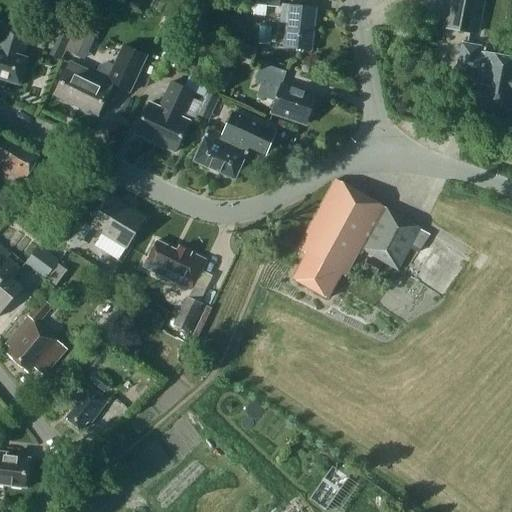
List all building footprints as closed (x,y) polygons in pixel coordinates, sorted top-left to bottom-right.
[(484,0),(448,0),(444,29),(479,34),(484,0)] [(285,48),(312,51),(317,9),(284,5),(282,23),(288,24),(285,48)] [(0,78),(20,85),(28,59),(24,57),(32,31),(5,23),(0,38),(0,78)] [(63,50),(77,57),(86,38),(72,31),(63,50)] [(481,47),(463,44),(457,71),(483,76),(478,104),(511,110),(511,58),(480,53),(481,47)] [(131,93),(147,56),(125,45),(114,67),(108,64),(100,67),(96,75),(71,63),(55,95),(98,116),(114,85),(131,93)] [(55,46),(50,56),(59,60),(63,50),(55,46)] [(289,117),(308,124),(317,98),(282,86),(286,72),(262,64),(256,81),(263,83),(258,96),(275,101),(271,114),(288,120),(289,117)] [(214,88),(225,93),(233,74),(222,69),(214,88)] [(195,93),(172,82),(160,108),(150,103),(136,135),(176,153),(189,124),(182,120),(195,93)] [(220,99),(208,93),(198,115),(211,120),(220,99)] [(250,149),(266,156),(277,132),(234,113),(224,136),(209,129),(195,162),(235,180),(250,149)] [(21,188),(39,199),(49,181),(31,171),(40,157),(0,133),(0,176),(21,189),(21,188)] [(421,228),(336,180),(299,250),(308,255),(294,280),(328,299),(342,275),(346,277),(358,253),(361,255),(364,250),(399,270),(410,249),(418,253),(431,235),(421,230),(421,228)] [(147,218),(110,196),(92,227),(128,249),(147,218)] [(0,231),(11,218),(0,208),(0,231)] [(180,247),(178,252),(157,241),(149,258),(145,267),(183,286),(192,290),(206,261),(192,254),(192,253),(180,247)] [(47,278),(58,263),(40,249),(29,264),(47,278)] [(21,270),(9,259),(0,269),(0,268),(0,315),(23,289),(13,280),(21,270)] [(58,263),(47,278),(58,287),(70,272),(58,263)] [(189,333),(193,324),(203,304),(188,297),(174,326),(189,333)] [(11,348),(6,353),(30,374),(35,369),(46,378),(69,350),(36,324),(52,308),(44,299),(29,317),(7,345),(11,348)] [(92,382),(106,393),(112,384),(99,374),(92,382)] [(108,401),(85,384),(68,408),(72,411),(67,419),(82,430),(88,422),(91,424),(108,401)] [(27,487),(30,460),(7,457),(7,454),(0,453),(0,484),(8,486),(8,485),(27,487)]
